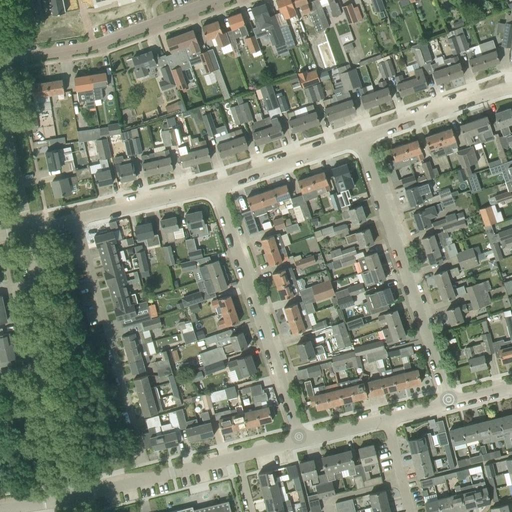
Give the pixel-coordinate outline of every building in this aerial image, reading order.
[(51,10),(52,15),(65,13),(62,0),(48,0),(50,4),(47,5),(48,11),(51,10)] [(295,11),(294,8),(291,0),(276,0),(283,20),(290,17),(289,14),(295,11)] [(310,12),(307,2),(306,0),(291,0),(294,8),(297,6),(299,5),(302,14),(309,12),(310,12)] [(316,10),(318,16),(324,14),(318,0),(327,0),(334,17),(342,14),(337,3),(335,3),(333,0),(314,0),(313,0),(316,10)] [(370,0),(375,12),(384,9),(380,0),(370,0)] [(341,7),(348,24),(362,19),(357,6),(353,8),(351,3),(341,7)] [(275,15),(270,17),(269,16),(268,13),(265,4),(251,9),(256,21),(254,21),(256,27),(258,33),(268,30),(274,45),(284,41),(279,25),(275,15)] [(323,30),(316,10),(310,12),(309,12),(316,33),(323,30)] [(242,36),(248,34),(240,13),(227,18),(231,30),(226,32),(231,46),(236,44),(234,38),(241,36),(242,36)] [(462,20),(453,23),(455,29),(464,25),(462,20)] [(230,43),(228,38),(226,32),(222,33),(218,21),(202,27),(205,36),(207,40),(214,37),(218,47),(230,43)] [(286,22),(279,25),(284,41),(285,41),(286,43),(293,41),(286,22)] [(510,48),(511,37),(511,23),(505,23),(501,46),(510,48)] [(416,27),(406,32),(409,39),(420,34),(416,27)] [(179,35),(188,58),(189,61),(200,57),(206,74),(213,71),(206,51),(200,53),(199,51),(200,50),(193,30),(179,35)] [(463,33),(455,36),(460,51),(465,49),(468,48),(463,33)] [(188,58),(179,35),(166,40),(175,63),(188,58)] [(246,39),(251,53),(260,50),(255,35),(246,39)] [(460,51),(455,36),(447,39),(452,54),(460,51)] [(348,37),(338,40),(342,51),(352,47),(348,37)] [(487,41),(478,44),(481,55),(482,55),(486,67),(499,63),(493,43),(494,43),(493,40),(487,42),(487,41)] [(425,42),(418,44),(420,49),(425,64),(432,62),(425,42)] [(212,49),(206,51),(213,71),(219,68),(212,49)] [(425,64),(420,49),(413,51),(418,66),(425,64)] [(473,50),(466,52),(469,62),(473,72),(486,67),(482,55),(481,55),(475,57),(473,50)] [(153,65),(160,62),(157,52),(152,54),(151,51),(132,58),(136,69),(134,69),(137,78),(141,76),(143,77),(145,77),(146,76),(147,74),(148,74),(147,70),(154,68),(153,65)] [(450,58),(443,60),(450,79),(463,75),(457,55),(450,58)] [(394,74),(389,59),(388,56),(382,58),(384,61),(389,76),(394,74)] [(450,79),(443,60),(437,62),(430,65),(437,84),(450,79)] [(389,76),(384,61),(377,63),(382,78),(389,76)] [(353,88),(347,71),(345,65),(337,68),(345,91),(353,88)] [(176,86),(170,70),(169,66),(161,68),(161,69),(168,88),(176,86)] [(186,87),(181,71),(179,67),(170,70),(176,86),(178,90),(186,87)] [(355,68),(347,71),(353,88),(361,85),(355,68)] [(408,77),(409,79),(410,79),(414,91),(427,87),(424,77),(421,68),(414,70),(407,72),(408,77)] [(306,71),(298,74),(303,87),(311,84),(319,81),(315,70),(307,74),(306,71)] [(96,72),(97,74),(90,75),(94,100),(102,99),(101,87),(108,86),(105,73),(103,73),(103,71),(96,72)] [(327,71),(318,74),(321,81),(329,78),(327,71)] [(296,74),(289,76),(291,83),(299,80),(296,74)] [(414,91),(410,79),(409,79),(408,77),(403,79),(401,74),(394,77),(401,96),(414,91)] [(94,100),(90,75),(74,78),(76,91),(88,89),(88,92),(84,92),(86,109),(95,108),(94,100)] [(62,80),(46,82),(49,95),(64,93),(62,80)] [(380,89),(374,91),(378,104),(391,99),(388,90),(385,80),(377,83),(380,89)] [(49,95),(46,82),(31,85),(34,104),(50,101),(49,95)] [(320,83),(312,86),(317,100),(325,98),(320,83)] [(317,100),(312,86),(304,89),(308,103),(317,100)] [(378,104),(374,91),(368,93),(365,87),(358,89),(361,99),(365,108),(372,106),(372,107),(377,106),(377,104),(378,104)] [(335,97),(338,103),(342,116),(355,111),(352,102),(349,92),(336,97),(335,97)] [(274,93),(262,97),(269,116),(263,118),(270,140),(271,140),(273,140),(276,139),(277,138),(283,136),(277,116),(282,115),(279,106),(274,93)] [(342,116),(338,103),(335,97),(336,97),(335,94),(332,95),(333,98),(322,101),(329,120),(342,116)] [(276,98),(281,112),(289,109),(284,95),(276,98)] [(185,111),(181,99),(173,102),(173,103),(165,106),(167,113),(178,109),(180,113),(185,111)] [(247,102),(238,105),(244,122),(253,120),(247,102)] [(308,113),(302,115),(306,128),(319,123),(313,104),(306,107),(308,113)] [(244,122),(238,105),(229,107),(235,125),(244,122)] [(28,107),(32,129),(38,128),(38,125),(34,106),(28,107)] [(511,122),(511,114),(510,108),(495,113),(503,136),(505,135),(510,134),(507,124),(511,122)] [(306,128),(302,115),(295,118),(293,111),(286,113),(293,132),(306,128)] [(201,115),(203,122),(204,122),(208,135),(209,135),(216,133),(209,112),(201,115)] [(473,121),(480,142),(487,140),(486,138),(492,136),(493,135),(486,116),(473,121)] [(270,140),(263,118),(253,122),(254,124),(250,125),(257,145),(263,142),(265,143),(269,142),(269,140),(270,140)] [(474,145),(480,142),(473,121),(460,125),(463,135),(466,145),(473,142),(474,145)] [(121,132),(120,126),(119,123),(107,125),(109,135),(120,134),(121,133),(121,132)] [(100,139),(100,137),(99,131),(99,128),(76,131),(78,142),(100,139)] [(129,129),(130,131),(135,154),(142,152),(136,128),(129,129)] [(176,128),(168,129),(172,145),(180,143),(176,128)] [(451,128),(438,133),(442,145),(446,155),(453,152),(452,149),(458,147),(451,128)] [(172,145),(168,129),(164,130),(160,131),(164,146),(172,145)] [(241,129),(228,133),(234,152),(247,148),(244,138),(241,129)] [(135,154),(130,131),(121,132),(121,133),(120,134),(122,141),(124,141),(127,155),(135,154)] [(234,152),(228,133),(214,138),(221,157),(234,152)] [(446,155),(442,145),(438,133),(425,137),(431,156),(434,156),(439,157),(446,155)] [(499,137),(502,148),(509,146),(506,137),(505,135),(503,136),(499,137)] [(57,144),(57,145),(66,143),(65,137),(56,138),(57,144)] [(190,139),(191,143),(196,163),(210,160),(208,150),(205,140),(198,141),(197,137),(190,139)] [(57,145),(57,144),(56,138),(47,140),(48,146),(57,145)] [(102,171),(95,173),(98,187),(112,183),(110,173),(107,158),(111,157),(107,138),(95,140),(99,159),(102,171)] [(424,159),(420,149),(417,140),(404,144),(408,157),(410,164),(411,164),(417,161),(424,159)] [(191,143),(178,147),(183,167),(196,163),(191,143)] [(410,164),(408,157),(404,144),(391,149),(394,160),(390,161),(390,162),(385,164),(388,172),(393,170),(410,164)] [(472,147),(463,150),(468,165),(469,165),(477,163),(472,147)] [(62,173),(75,170),(73,160),(60,163),(59,156),(67,154),(66,148),(46,152),(49,170),(61,167),(62,173)] [(160,151),(154,152),(159,172),(172,169),(168,149),(160,151)] [(468,165),(463,150),(456,152),(461,168),(463,167),(466,176),(472,174),(469,165),(468,165)] [(497,152),(496,152),(501,164),(504,163),(507,162),(503,150),(497,152)] [(159,172),(154,152),(148,154),(140,156),(145,176),(159,172)] [(120,175),(121,181),(136,178),(133,166),(132,160),(131,161),(130,157),(122,159),(122,156),(114,158),(116,166),(118,176),(120,175)] [(421,163),(426,179),(434,177),(433,172),(432,172),(428,161),(421,163)] [(506,170),(504,163),(501,164),(489,168),(492,175),(506,170)] [(346,164),(331,169),(339,191),(347,188),(354,186),(351,177),(346,164)] [(75,170),(76,176),(52,181),(55,196),(70,193),(68,185),(78,183),(77,180),(91,177),(89,167),(75,170)] [(324,172),(311,176),(315,188),(322,186),(324,192),(330,190),(324,172)] [(416,183),(414,175),(401,179),(404,187),(416,183)] [(315,188),(311,176),(297,180),(301,190),(304,199),(310,197),(308,191),(315,188)] [(427,198),(432,196),(428,183),(405,190),(410,205),(414,204),(415,209),(429,204),(427,198)] [(289,194),(286,184),(272,189),(279,206),(280,210),(287,208),(286,205),(292,203),(289,194)] [(427,198),(429,204),(442,200),(452,197),(449,188),(439,192),(439,194),(432,196),(427,198)] [(279,206),(272,189),(260,193),(266,211),(279,206)] [(511,197),(510,191),(508,191),(494,196),(497,203),(511,198),(511,197)] [(335,210),(340,208),(336,195),(337,195),(335,192),(329,194),(335,210)] [(260,215),(259,212),(265,210),(265,211),(266,211),(260,193),(246,198),(251,210),(241,213),(249,235),(258,232),(256,225),(253,217),(260,215)] [(350,205),(348,198),(344,199),(342,193),(337,195),(336,195),(340,208),(347,205),(347,206),(350,205)] [(306,203),(299,205),(305,220),(311,218),(306,203)] [(425,210),(413,214),(416,222),(414,223),(416,229),(418,228),(418,229),(431,225),(428,218),(437,215),(436,212),(443,210),(441,203),(424,208),(425,210)] [(305,220),(299,205),(293,207),(298,222),(305,220)] [(365,220),(361,206),(349,210),(347,206),(347,205),(340,208),(342,212),(344,218),(351,216),(353,224),(365,220)] [(479,209),(484,226),(496,222),(491,205),(479,209)] [(185,214),(191,238),(198,237),(197,234),(208,232),(206,223),(204,224),(201,211),(185,214)] [(435,229),(442,226),(457,221),(457,220),(456,219),(455,214),(454,213),(444,217),(445,218),(433,223),(435,229)] [(163,232),(165,232),(168,243),(176,240),(176,239),(184,237),(182,228),(178,229),(178,226),(175,217),(161,220),(163,232)] [(273,221),(275,230),(285,227),(282,218),(273,221)] [(421,239),(426,252),(445,245),(447,244),(445,238),(449,237),(447,232),(466,226),(463,219),(457,220),(457,221),(442,226),(443,231),(441,232),(421,239)] [(115,221),(109,223),(111,229),(117,227),(115,221)] [(145,238),(147,247),(160,244),(158,235),(155,235),(153,235),(150,223),(135,226),(138,239),(145,238)] [(282,228),(284,234),(298,229),(296,223),(282,228)] [(332,226),(314,232),(317,241),(334,235),(348,230),(347,224),(344,224),(332,228),(332,226)] [(511,227),(488,236),(491,244),(504,240),(511,236),(511,227)] [(358,240),(360,247),(373,243),(368,228),(345,236),(348,243),(358,240)] [(94,237),(97,247),(116,241),(113,231),(107,233),(106,231),(99,233),(100,235),(94,237)] [(284,246),(281,239),(279,233),(261,239),(265,253),(277,248),(284,246)] [(116,242),(116,241),(97,247),(98,247),(100,256),(118,252),(115,242),(116,242)] [(445,245),(426,252),(431,265),(450,259),(447,251),(445,245)] [(163,247),(167,265),(175,263),(170,246),(163,247)] [(330,251),(333,261),(353,254),(353,255),(356,254),(354,246),(341,250),(340,248),(330,251)] [(279,255),(277,248),(265,253),(263,254),(265,261),(268,260),(270,266),(288,259),(286,253),(279,255)] [(456,254),(458,261),(475,255),(472,248),(456,254)] [(203,257),(201,249),(187,252),(190,260),(203,257)] [(139,267),(140,272),(148,270),(144,250),(136,252),(137,257),(139,267)] [(118,252),(100,256),(103,266),(121,262),(118,252)] [(360,265),(362,272),(381,265),(376,252),(367,255),(358,258),(360,265)] [(294,261),(297,269),(316,262),(313,254),(294,261)] [(353,254),(333,261),(332,262),(334,269),(342,266),(342,267),(356,262),(353,255),(353,254)] [(475,255),(458,261),(461,270),(478,264),(475,255)] [(180,263),(182,272),(196,268),(194,260),(180,263)] [(203,280),(225,272),(223,265),(220,266),(218,260),(199,266),(203,280)] [(121,262),(103,266),(105,272),(104,272),(105,277),(123,272),(121,262)] [(381,265),(362,272),(364,278),(367,285),(385,279),(381,265)] [(272,273),(277,287),(296,280),(293,273),(291,267),(272,273)] [(438,288),(449,284),(451,284),(448,277),(459,273),(457,267),(434,275),(438,288)] [(127,285),(123,272),(105,277),(105,278),(107,284),(108,284),(110,289),(127,285)] [(203,280),(197,282),(199,290),(206,288),(208,293),(218,290),(227,287),(225,280),(228,279),(225,272),(203,280)] [(502,281),(505,293),(511,292),(511,286),(511,279),(502,281)] [(296,280),(277,287),(281,300),(291,297),(300,293),(298,287),(296,280)] [(311,286),(313,293),(332,287),(330,280),(324,281),(311,286)] [(481,293),(491,290),(488,280),(465,287),(469,297),(481,293)] [(358,293),(364,291),(362,284),(348,288),(348,289),(334,294),(335,295),(337,300),(350,296),(358,293)] [(449,284),(438,288),(443,301),(452,298),(466,294),(463,286),(452,289),(451,284),(449,284)] [(127,285),(110,289),(112,299),(130,295),(127,285)] [(332,287),(313,293),(316,301),(335,295),(332,288),(332,287)] [(396,300),(394,293),(391,294),(389,287),(376,291),(376,292),(365,296),(371,314),(389,307),(387,303),(396,300)] [(130,295),(112,299),(115,309),(114,309),(114,310),(127,306),(133,304),(137,303),(135,293),(130,295)] [(183,303),(184,307),(202,301),(199,293),(181,299),(183,303)] [(481,293),(469,297),(470,302),(465,304),(446,311),(451,324),(460,321),(463,320),(461,313),(467,311),(473,309),(473,310),(485,306),(481,293)] [(220,305),(222,312),(234,308),(230,295),(211,301),(213,307),(220,305)] [(340,308),(353,304),(350,296),(337,300),(340,308)] [(284,308),(288,321),(307,314),(303,301),(284,308)] [(200,311),(198,303),(188,306),(190,314),(200,311)] [(133,304),(127,306),(114,310),(117,320),(123,318),(124,320),(131,318),(130,316),(136,315),(133,304)] [(237,315),(234,308),(222,312),(225,319),(218,321),(220,328),(239,322),(237,315)] [(387,321),(389,327),(401,323),(396,310),(378,316),(380,323),(387,321)] [(307,314),(288,321),(293,334),(302,331),(311,328),(312,327),(311,325),(307,314)] [(159,317),(142,322),(144,331),(161,326),(159,317)] [(346,322),(348,330),(364,325),(361,317),(346,322)] [(311,328),(312,332),(327,326),(325,320),(311,325),(312,327),(311,328)] [(488,333),(485,320),(481,321),(484,334),(482,334),(483,341),(480,342),(480,344),(465,348),(471,371),(486,367),(483,355),(494,352),(492,342),(489,332),(488,333)] [(331,325),(339,348),(351,344),(344,321),(331,325)] [(193,330),(190,322),(184,324),(185,328),(181,329),(182,333),(193,330)] [(393,341),(405,337),(401,323),(389,327),(382,330),(386,343),(393,341)] [(196,341),(193,330),(182,333),(185,344),(196,341)] [(122,336),(125,349),(146,343),(152,341),(151,337),(144,339),(142,331),(135,333),(122,336)] [(230,336),(218,341),(215,334),(206,337),(212,356),(222,353),(224,353),(225,354),(247,347),(242,332),(230,336)] [(0,347),(12,345),(9,333),(0,334),(0,347)] [(322,344),(312,347),(310,340),(296,345),(302,360),(324,353),(322,344)] [(511,342),(511,340),(503,342),(503,340),(497,341),(492,342),(494,352),(496,358),(500,357),(502,363),(509,361),(510,363),(511,362),(511,342)] [(373,351),(383,349),(382,341),(354,348),(354,351),(356,356),(358,355),(373,351)] [(125,349),(128,361),(148,356),(148,355),(150,355),(146,343),(125,349)] [(15,358),(12,345),(0,347),(0,367),(10,365),(9,359),(15,358)] [(399,349),(400,354),(401,357),(413,354),(411,346),(399,349)] [(388,357),(386,352),(385,348),(383,349),(373,351),(374,356),(375,361),(388,357)] [(174,362),(180,360),(176,349),(171,351),(174,362)] [(154,362),(156,369),(170,366),(166,351),(161,352),(163,360),(154,362)] [(342,354),(345,364),(353,362),(354,368),(361,366),(358,355),(356,356),(354,351),(342,354)] [(375,361),(374,356),(373,351),(358,355),(361,364),(375,361)] [(345,364),(342,354),(331,357),(334,367),(345,364)] [(227,363),(230,371),(234,369),(238,379),(244,377),(243,375),(256,370),(250,355),(227,363)] [(148,356),(128,361),(132,373),(141,371),(145,370),(143,363),(150,362),(148,356)] [(204,366),(207,374),(225,368),(222,359),(204,366)] [(403,363),(405,372),(409,386),(421,383),(417,369),(411,371),(409,362),(403,363)] [(320,369),(319,365),(306,368),(309,377),(321,374),(320,369)] [(170,366),(156,369),(159,377),(172,373),(170,366)] [(380,378),(384,393),(396,390),(392,375),(387,377),(384,366),(378,368),(380,378)] [(188,375),(191,383),(203,378),(201,371),(188,375)] [(405,372),(392,375),(396,390),(409,386),(405,372)] [(133,379),(137,392),(150,388),(147,375),(133,379)] [(360,377),(349,380),(354,400),(367,397),(363,383),(360,377)] [(384,393),(380,378),(368,381),(371,396),(384,393)] [(304,382),(308,396),(313,394),(310,380),(304,382)] [(336,383),(338,389),(342,403),(354,400),(349,380),(336,383)] [(178,393),(174,381),(169,382),(173,395),(178,393)] [(250,387),(251,391),(252,396),(263,394),(260,384),(250,387)] [(326,392),(324,385),(317,387),(319,394),(310,396),(312,405),(316,405),(317,410),(329,406),(326,392)] [(224,388),(224,389),(226,398),(227,400),(237,397),(234,386),(224,388)] [(137,392),(140,404),(159,399),(156,387),(151,388),(150,388),(137,392)] [(224,389),(209,393),(211,402),(226,398),(224,389)] [(338,389),(326,392),(329,406),(342,403),(338,389)] [(212,407),(211,402),(209,393),(201,395),(205,409),(212,407)] [(159,399),(140,404),(144,416),(157,412),(163,411),(159,399)] [(254,402),(256,410),(259,424),(272,421),(271,416),(274,415),(272,406),(262,408),(260,400),(254,402)] [(183,409),(175,411),(179,426),(180,429),(185,428),(189,441),(201,438),(198,425),(197,419),(186,421),(183,409)] [(235,430),(230,410),(229,409),(214,413),(216,420),(219,419),(222,433),(235,430)] [(230,410),(235,430),(247,427),(243,413),(237,414),(236,409),(230,410)] [(256,410),(243,413),(247,427),(259,424),(256,410)] [(175,411),(168,413),(171,428),(179,426),(175,411)] [(203,424),(198,425),(201,438),(214,435),(208,411),(201,413),(203,424)] [(166,447),(162,434),(160,434),(156,435),(154,427),(158,426),(161,426),(158,415),(145,419),(149,434),(142,436),(146,450),(153,449),(153,450),(166,447)] [(499,418),(502,432),(508,454),(511,453),(511,444),(508,431),(511,429),(511,417),(511,415),(499,418)] [(504,439),(502,432),(499,418),(486,421),(490,435),(492,441),(495,440),(495,441),(504,439)] [(490,435),(486,421),(474,424),(478,439),(478,441),(483,440),(482,438),(490,435)] [(465,442),(478,439),(474,424),(461,427),(465,442)] [(453,445),(465,442),(461,427),(449,430),(453,445)] [(175,430),(162,434),(166,447),(178,444),(175,430)] [(440,446),(444,445),(448,443),(445,431),(436,433),(440,446)] [(433,447),(429,432),(422,434),(423,436),(408,440),(411,453),(433,447)] [(370,462),(377,460),(373,445),(358,449),(364,472),(372,470),(370,462)] [(411,453),(414,464),(430,461),(429,457),(437,455),(435,447),(434,447),(433,447),(411,453)] [(350,451),(336,454),(340,469),(342,477),(356,474),(350,451)] [(483,460),(495,457),(494,451),(481,454),(483,460)] [(340,469),(336,454),(322,458),(328,481),(335,479),(342,477),(340,469)] [(471,464),(483,460),(481,454),(469,457),(471,464)] [(471,464),(469,457),(457,461),(458,467),(471,464)] [(299,463),(302,473),(303,478),(309,477),(311,485),(319,483),(313,460),(299,463)] [(430,461),(414,464),(417,477),(427,475),(437,472),(434,460),(430,461)] [(484,465),(487,478),(492,477),(492,476),(495,476),(492,463),(484,465)] [(289,479),(293,478),(298,477),(295,464),(286,467),(289,479)] [(258,474),(261,486),(277,482),(274,470),(258,474)] [(364,487),(362,481),(361,475),(353,477),(356,489),(364,487)] [(444,475),(432,478),(434,485),(446,482),(445,479),(444,475)] [(371,478),(362,481),(364,487),(383,483),(381,476),(371,478)] [(434,485),(432,478),(419,481),(421,488),(434,485)] [(261,486),(264,498),(280,494),(278,487),(284,485),(282,481),(277,482),(261,486)] [(332,481),(324,483),(327,496),(336,494),(332,481)] [(472,485),(477,506),(490,503),(486,487),(484,482),(472,485)] [(327,496),(324,483),(315,485),(319,499),(327,496)] [(456,495),(449,496),(453,511),(465,509),(461,493),(460,488),(459,485),(454,486),(456,495)] [(477,506),(472,485),(460,488),(461,493),(465,509),(477,506)] [(369,494),(372,507),(388,503),(384,490),(369,494)] [(264,498),(267,511),(291,505),(290,499),(281,501),(280,494),(264,498)] [(453,511),(449,496),(437,499),(440,511),(453,511)] [(309,501),(310,507),(320,505),(318,499),(309,501)] [(350,511),(351,511),(355,511),(352,499),(335,503),(337,509),(349,506),(350,511)] [(440,511),(437,499),(425,503),(427,511),(440,511)] [(229,511),(227,501),(193,509),(192,506),(169,511),(229,511)] [(389,511),(388,503),(372,507),(373,511),(389,511)]
